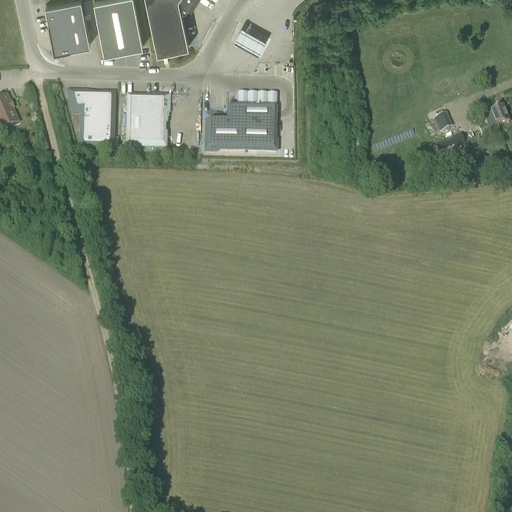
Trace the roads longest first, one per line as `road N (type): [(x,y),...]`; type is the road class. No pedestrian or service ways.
road 1 (track): [(132,511),(118,382),(37,72)]
road 2 (unclassified): [(239,0),(204,64),(184,76),(37,72),(21,0)]
